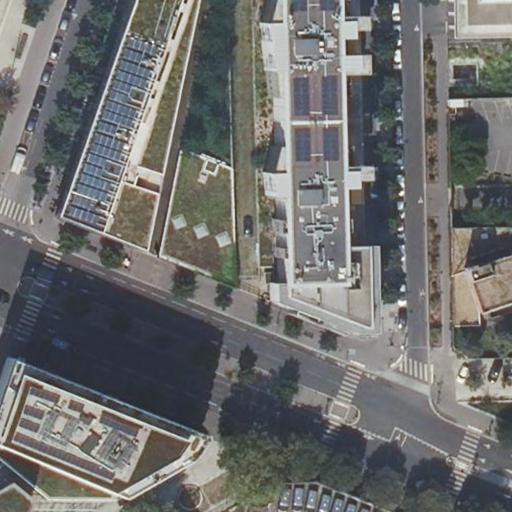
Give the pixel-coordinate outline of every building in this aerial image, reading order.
[(142,250),(195,0),(124,0),(54,215),(142,250)] [(330,0),(272,0),(279,284),(337,283),(336,242),(330,0)] [(511,0),(449,0),(450,65),(511,62),(511,0)] [(230,169),(179,148),(156,256),(233,287),(230,169)] [(511,227),(448,229),(450,327),(478,327),(478,312),(511,302),(511,227)] [(367,242),(336,242),(337,283),(279,284),(260,283),(260,299),(345,334),(367,333),(367,242)] [(1,373),(0,376),(0,462),(47,501),(79,501),(112,501),(181,462),(199,435),(20,364),(1,373)] [(0,511),(26,511),(31,500),(9,483),(0,487),(0,511)]
